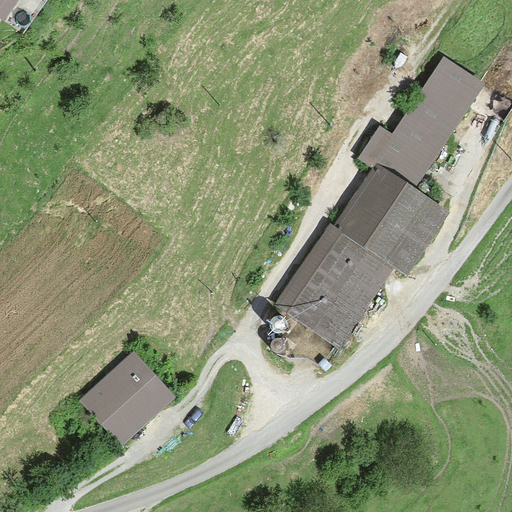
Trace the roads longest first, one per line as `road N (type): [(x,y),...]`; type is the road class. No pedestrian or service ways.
road 1 (track): [(98,511),(192,475),(355,365),(430,295),(511,183)]
road 2 (track): [(283,418),(252,323),(380,102),(456,0)]
